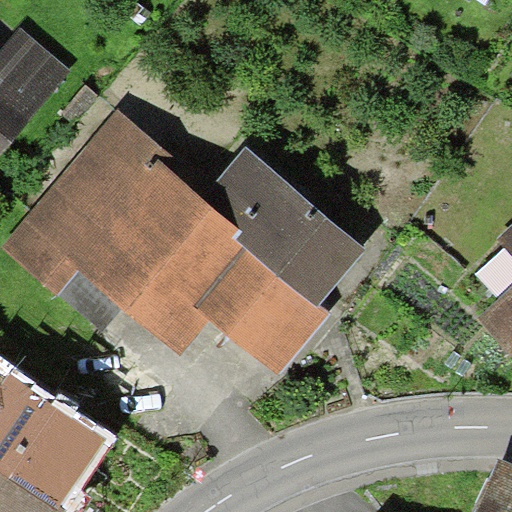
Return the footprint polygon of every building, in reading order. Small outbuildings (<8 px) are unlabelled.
[(0,137),(56,73),(16,39),(0,58),(0,137)] [(257,358),(352,245),(246,155),(202,206),(148,160),(156,151),(121,121),(8,255),(98,331),(124,301),(167,338),(195,305),(257,358)] [(511,241),(505,248),(511,256),(511,291),(480,321),(511,354),(511,241)] [(0,511),(42,511),(90,442),(5,383),(4,385),(0,382),(0,511)] [(511,511),(511,490),(485,479),(468,511),(511,511)]
